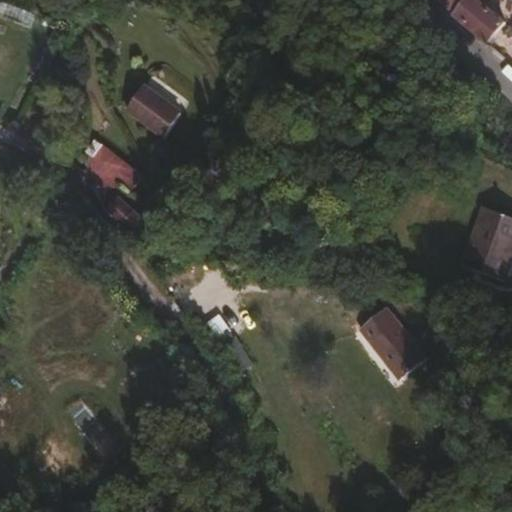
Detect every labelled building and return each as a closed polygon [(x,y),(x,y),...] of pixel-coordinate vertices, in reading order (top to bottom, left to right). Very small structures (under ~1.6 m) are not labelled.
[(434,0),(453,16),(464,0),(434,0)] [(483,4),(477,0),(464,0),(453,16),(484,42),(504,22),(483,4)] [(187,118),(152,94),(135,117),(145,125),(151,119),(174,137),(187,118)] [(142,181),(101,143),(87,157),(129,196),(142,181)] [(486,276),(508,220),(468,204),(447,261),(486,276)] [(126,237),(135,222),(134,220),(120,229),(126,237)] [(148,240),(135,222),(126,237),(138,254),(148,240)] [(421,355),(379,308),(361,324),(381,346),(375,352),(396,377),(421,355)] [(381,346),(361,324),(355,329),(375,352),(381,346)]
